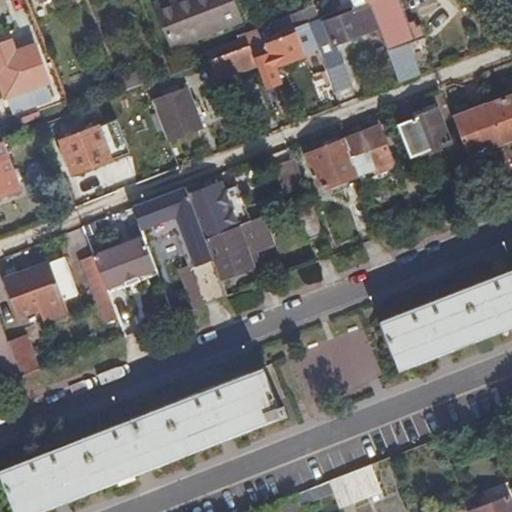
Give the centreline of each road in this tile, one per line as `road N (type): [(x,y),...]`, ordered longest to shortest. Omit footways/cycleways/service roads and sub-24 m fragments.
road 1 (residential): [(511,357),(119,511),(0,422),(511,222)]
road 2 (residential): [(0,243),(511,51)]
